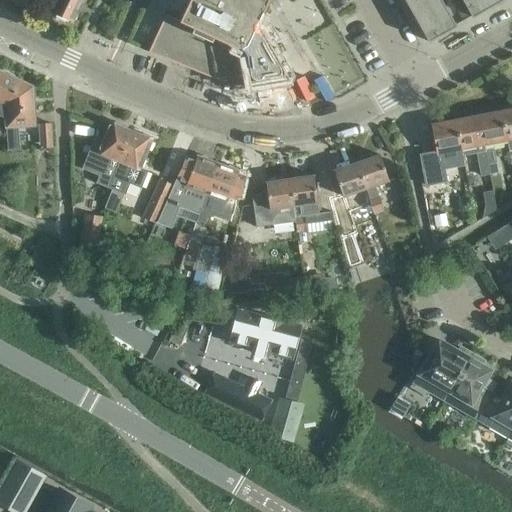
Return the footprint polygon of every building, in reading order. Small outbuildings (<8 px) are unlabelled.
[(54,0),(50,9),(72,20),(81,0),(54,0)] [(269,0),(188,0),(180,20),(166,13),(148,52),(223,82),(227,84),(231,85),(235,85),(237,85),(240,85),(242,85),(286,77),(259,28),(269,0)] [(440,0),(411,0),(406,3),(428,42),(456,26),(440,0)] [(461,0),(472,17),(501,0),(461,0)] [(0,71),(0,113),(1,114),(17,80),(14,78),(13,75),(3,71),(0,71)] [(32,87),(17,80),(1,114),(6,116),(8,150),(19,150),(18,126),(34,125),(32,87)] [(511,109),(500,112),(506,141),(507,141),(508,151),(511,150),(511,109)] [(483,146),(484,146),(506,141),(500,112),(477,116),(483,146)] [(484,149),(483,146),(477,116),(455,120),(462,156),(476,153),(480,176),(489,175),(484,149)] [(437,151),(419,154),(425,185),(446,181),(444,169),(464,165),(462,156),(455,120),(432,125),(437,151)] [(106,187),(130,131),(110,122),(101,142),(95,139),(82,169),(99,176),(96,183),(106,187)] [(50,123),(39,124),(40,148),(51,148),(50,123)] [(130,131),(107,186),(108,187),(112,189),(123,193),(124,193),(129,182),(140,187),(147,171),(140,168),(152,140),(150,139),(149,136),(142,133),(139,134),(130,131)] [(493,148),(484,149),(489,175),(497,173),(496,163),(493,148)] [(356,163),(366,190),(375,214),(384,211),(375,186),(388,182),(379,155),(356,163)] [(173,185),(156,223),(171,228),(179,205),(199,213),(205,195),(206,195),(217,163),(196,156),(195,160),(185,156),(173,185)] [(227,202),(238,171),(217,163),(206,195),(205,195),(199,213),(197,220),(204,222),(213,198),(227,202)] [(343,198),(356,193),(364,218),(375,214),(366,190),(356,163),(334,171),(343,198)] [(295,217),(304,215),(305,216),(319,214),(313,175),(289,179),(295,217)] [(160,179),(143,217),(156,223),(173,185),(160,179)] [(267,193),(251,195),(256,227),(295,222),(295,217),(289,179),(265,182),(267,193)] [(304,215),(295,217),(295,222),(297,232),(307,230),(305,216),(304,215)] [(187,249),(195,225),(197,221),(184,217),(173,246),(186,250),(187,249)] [(95,250),(98,221),(85,219),(81,249),(95,250)] [(495,249),(511,238),(511,221),(488,237),(488,238),(495,249)] [(195,225),(187,249),(197,252),(205,228),(195,225)] [(511,280),(503,286),(511,299),(511,280)] [(318,322),(217,299),(205,354),(303,380),(318,322)] [(459,352),(449,346),(438,340),(410,387),(426,397),(429,393),(443,401),(471,353),(461,348),(459,352)] [(476,419),(491,393),(480,387),(490,370),(480,364),(482,360),(471,353),(443,401),(476,419)] [(205,354),(192,394),(269,434),(279,398),(297,403),(303,380),(205,354)] [(507,437),(511,428),(511,382),(501,399),(491,393),(476,419),(507,437)] [(269,435),(287,441),(294,443),(304,405),(297,403),(279,398),(269,434),(269,435)] [(460,443),(466,433),(455,426),(449,437),(460,443)] [(0,503),(15,511),(24,511),(45,477),(15,460),(0,487),(0,503)] [(90,506),(59,489),(46,511),(92,511),(88,510),(90,506)]
